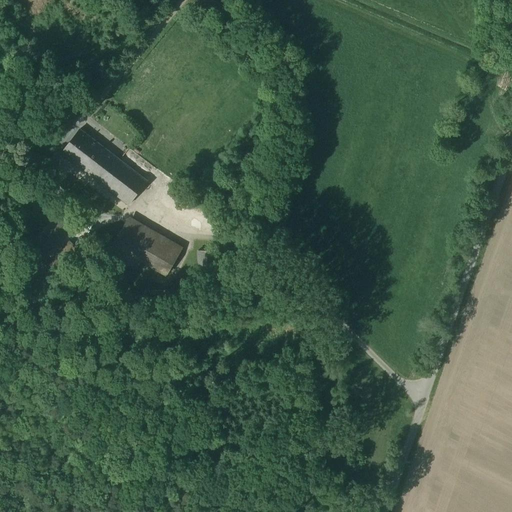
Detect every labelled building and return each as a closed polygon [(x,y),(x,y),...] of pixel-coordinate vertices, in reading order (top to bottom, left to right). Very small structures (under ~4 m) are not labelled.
[(79,130),(62,152),(94,178),(112,155),(79,130)] [(40,177),(45,161),(24,154),(18,170),(40,177)] [(147,182),(112,155),(94,178),(130,205),(147,182)] [(178,248),(124,220),(106,256),(131,269),(135,261),(164,275),(178,248)] [(55,226),(31,250),(42,261),(66,237),(55,226)]
